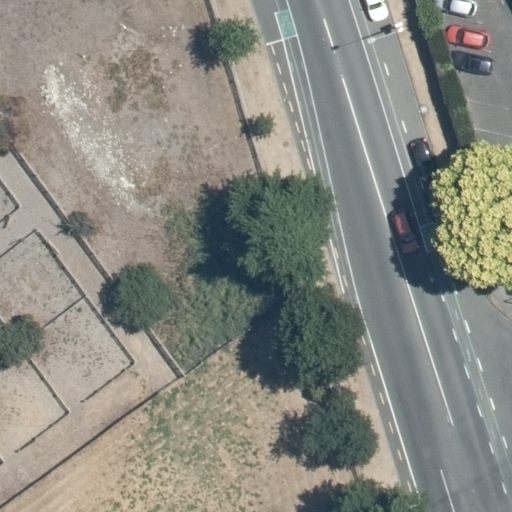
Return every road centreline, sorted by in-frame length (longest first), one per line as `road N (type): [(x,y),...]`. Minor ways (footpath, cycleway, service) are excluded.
road 1 (secondary): [(322,0),(502,504)]
road 2 (secondary): [(454,511),(379,279),(313,0)]
